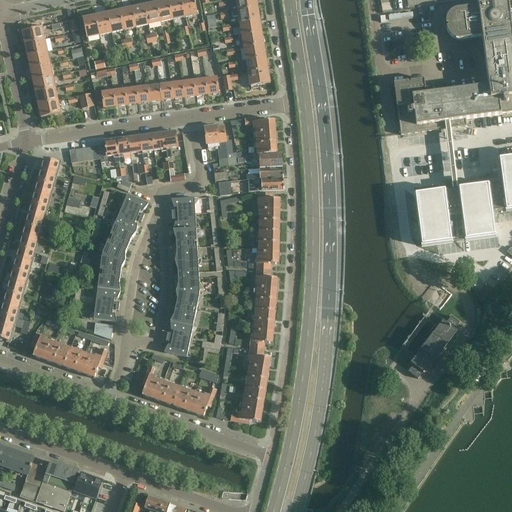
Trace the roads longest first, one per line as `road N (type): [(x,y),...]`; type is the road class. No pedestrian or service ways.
road 1 (primary): [(288,0),(312,226),(304,358),(272,511)]
road 2 (primary): [(295,511),(320,393),(330,231),(305,0)]
road 3 (residential): [(290,106),(295,272),(269,456)]
road 4 (residential): [(269,456),(106,398)]
road 5 (residential): [(25,140),(190,117)]
road 6 (residential): [(124,349),(156,336),(164,296),(157,215)]
road 7 (residential): [(124,349),(134,272),(157,215)]
road 8 (residential): [(157,215),(166,190),(199,182),(190,117)]
road 9 (residential): [(116,471),(0,429)]
road 10 (residential): [(25,140),(0,21)]
road 11 (residential): [(230,511),(116,471)]
